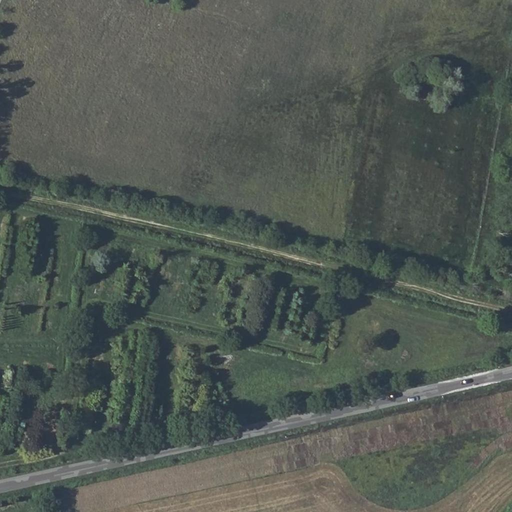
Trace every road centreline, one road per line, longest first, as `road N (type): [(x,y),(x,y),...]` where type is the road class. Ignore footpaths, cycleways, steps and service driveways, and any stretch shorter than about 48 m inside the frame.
road 1 (track): [(511,310),(0,190)]
road 2 (tertiary): [(0,486),(511,373)]
